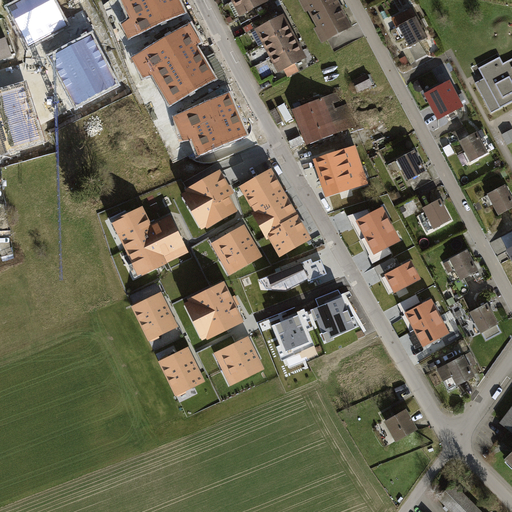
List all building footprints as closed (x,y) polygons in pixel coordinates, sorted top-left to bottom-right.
[(68,26),(53,0),(23,0),(9,8),(30,46),(68,26)] [(178,4),(176,0),(123,0),(127,8),(134,5),(138,14),(130,22),(138,34),(178,15),(174,6),(178,4)] [(264,0),(234,0),(242,14),(266,2),(264,0)] [(333,0),(306,0),(327,38),(348,27),(333,0)] [(411,9),(392,19),(403,38),(405,37),(410,46),(416,61),(428,54),(419,42),(426,38),(422,29),(424,27),(421,20),(418,22),(411,9)] [(282,17),(252,32),(259,46),(265,42),(281,71),(304,59),(282,17)] [(196,37),(189,26),(142,53),(151,75),(161,72),(166,81),(160,84),(166,95),(172,91),(177,100),(207,82),(201,71),(206,68),(190,40),(196,37)] [(92,34),(49,56),(76,107),(118,84),(92,34)] [(483,78),(475,82),(491,112),(511,101),(511,59),(504,63),(500,56),(478,68),(483,78)] [(290,75),(301,70),(298,64),(287,69),(290,75)] [(367,75),(354,80),(358,90),(371,84),(367,75)] [(450,83),(427,94),(432,104),(438,101),(449,121),(459,116),(453,105),(459,102),(450,83)] [(24,86),(0,93),(0,152),(41,140),(24,86)] [(335,94),(297,109),(311,144),(355,127),(346,105),(335,109),(332,100),(337,98),(335,94)] [(242,129),(228,96),(186,114),(191,135),(199,134),(206,151),(231,140),(228,135),(242,129)] [(477,132),(469,136),(465,127),(453,133),(457,134),(471,161),(488,153),(477,132)] [(424,146),(404,155),(414,176),(434,167),(424,146)] [(352,148),(317,159),(328,193),(359,183),(354,168),(358,167),(352,148)] [(219,173),(187,191),(208,227),(235,212),(227,197),(231,195),(219,173)] [(265,218),(269,226),(267,228),(266,229),(280,253),(309,236),(296,214),(285,196),(271,173),(243,189),(261,219),(262,220),(265,218)] [(511,197),(505,185),(489,194),(500,214),(511,207),(511,197)] [(450,196),(430,205),(440,227),(459,218),(450,196)] [(366,236),(389,224),(381,208),(370,214),(367,210),(348,216),(352,224),(358,220),(366,236)] [(151,229),(141,210),(119,221),(125,232),(120,235),(134,264),(137,263),(143,274),(164,264),(161,258),(184,247),(171,219),(151,229)] [(366,236),(375,252),(368,255),(373,263),(391,254),(387,245),(398,239),(389,224),(366,236)] [(243,227),(218,242),(227,257),(252,242),(243,227)] [(252,242),(227,257),(235,271),(260,257),(252,242)] [(467,250),(444,262),(449,273),(456,269),(462,280),(479,271),(467,250)] [(393,258),(375,267),(379,274),(397,265),(393,258)] [(303,267),(301,263),(268,276),(272,289),(286,290),(309,279),(309,281),(327,274),(321,260),(303,267)] [(396,291),(419,278),(410,263),(387,275),(396,291)] [(208,338),(241,323),(223,284),(190,300),(208,338)] [(416,294),(398,304),(402,311),(420,302),(416,294)] [(160,295),(132,309),(140,325),(167,311),(160,295)] [(416,329),(439,316),(430,301),(407,313),(416,329)] [(328,306),(315,311),(324,334),(332,330),(334,336),(359,326),(355,316),(351,317),(346,303),(330,310),(328,306)] [(487,303),(471,312),(486,340),(502,332),(487,303)] [(167,311),(140,325),(147,340),(175,326),(167,311)] [(309,342),(298,316),(276,325),(284,344),(294,339),(297,347),(309,342)] [(416,329),(424,344),(432,340),(434,344),(441,340),(440,337),(448,332),(439,316),(416,329)] [(247,338),(221,351),(229,366),(254,353),(247,338)] [(187,349),(159,362),(167,378),(195,365),(187,349)] [(470,350),(437,368),(448,390),(474,376),(469,367),(477,363),(470,350)] [(254,353),(229,366),(236,381),(262,368),(254,353)] [(195,365),(167,378),(175,393),(202,380),(195,365)] [(511,408),(501,423),(511,431),(503,440),(511,449),(511,408)] [(406,410),(387,421),(398,440),(416,429),(406,410)] [(481,511),(455,485),(441,499),(453,511),(481,511)]
